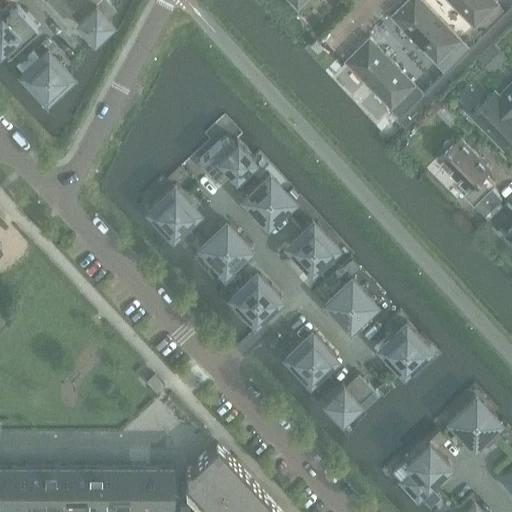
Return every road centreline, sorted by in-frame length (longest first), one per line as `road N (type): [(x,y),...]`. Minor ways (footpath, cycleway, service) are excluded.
road 1 (residential): [(59,204),(220,374)]
road 2 (residential): [(167,0),(59,204)]
road 3 (residential): [(220,374),(345,511)]
road 4 (residential): [(0,442),(159,442)]
